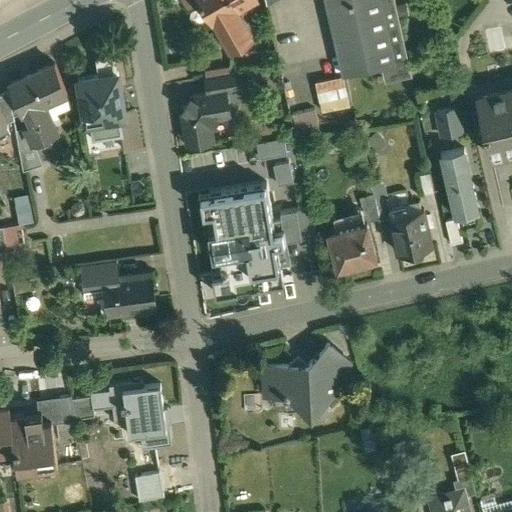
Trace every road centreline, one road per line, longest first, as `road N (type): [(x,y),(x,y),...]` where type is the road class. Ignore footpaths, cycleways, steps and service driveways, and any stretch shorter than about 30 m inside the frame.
road 1 (residential): [(136,0),(193,339)]
road 2 (residential): [(193,339),(511,264)]
road 3 (residential): [(0,364),(193,339)]
road 4 (residential): [(193,339),(214,511)]
